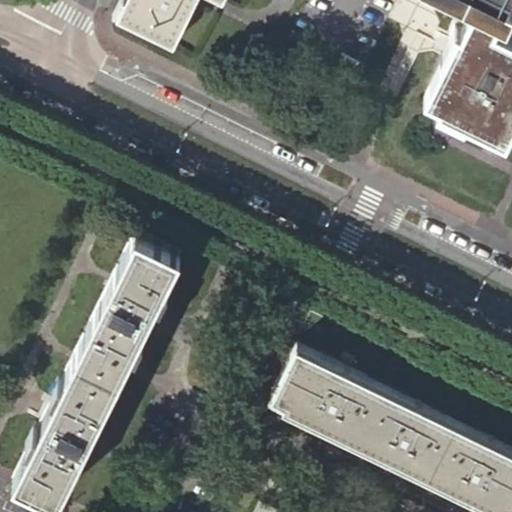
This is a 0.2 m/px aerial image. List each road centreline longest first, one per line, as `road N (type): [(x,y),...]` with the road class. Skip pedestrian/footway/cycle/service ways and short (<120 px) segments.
road 1 (residential): [(33,86),(511,321)]
road 2 (residential): [(511,271),(54,43)]
